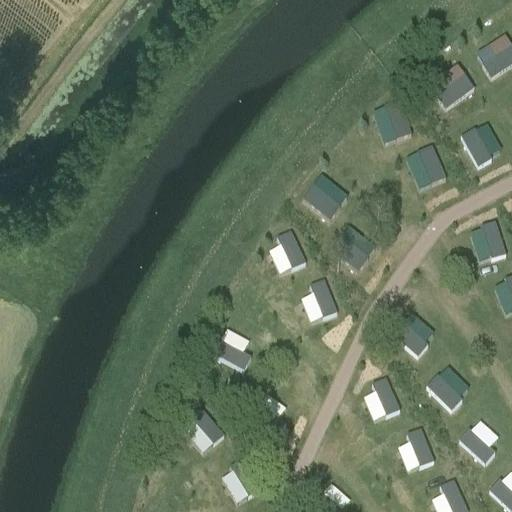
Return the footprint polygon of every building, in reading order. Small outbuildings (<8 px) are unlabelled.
[(476,57),(491,83),(511,71),(511,49),(507,40),(476,57)] [(446,114),(475,94),(459,70),(429,90),(446,114)] [(385,112),(373,117),(384,148),(396,144),(385,112)] [(462,140),(478,170),(503,157),(488,127),(462,140)] [(405,162),(419,194),(447,182),(433,150),(405,162)] [(303,202),(330,224),(349,200),(321,178),(303,202)] [(470,234),(477,266),(506,259),(498,227),(470,234)] [(350,231),(332,254),(357,274),(376,251),(350,231)] [(293,237),(267,249),(280,278),(307,266),(293,237)] [(511,282),(495,288),(504,319),(511,316),(511,282)] [(313,299),(304,301),(309,326),(336,320),(328,284),(310,288),(313,299)] [(394,340),(417,360),(437,338),(414,318),(394,340)] [(245,376),(253,363),(244,358),(250,346),(228,333),(213,358),(245,376)] [(451,414),(471,393),(447,370),(427,391),(451,414)] [(361,396),(375,426),(401,413),(387,384),(361,396)] [(268,399),(261,409),(280,422),(286,413),(268,399)] [(257,427),(275,438),(283,425),(265,414),(257,427)] [(480,423),(460,446),(484,466),(503,444),(480,423)] [(407,438),(410,447),(399,451),(407,475),(435,466),(423,432),(407,438)] [(508,511),(511,511),(511,474),(491,494),(508,511)] [(441,490),(444,499),(433,502),(436,511),(465,511),(457,484),(441,490)] [(324,497),(342,511),(344,511),(351,504),(332,488),(324,497)] [(324,511),(339,511),(340,511),(326,501),(320,508),(324,511)]
